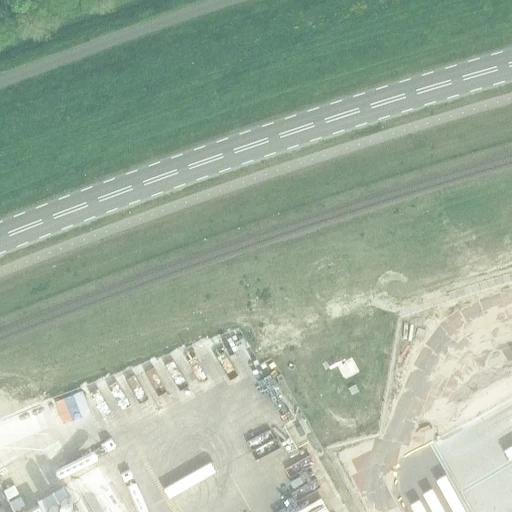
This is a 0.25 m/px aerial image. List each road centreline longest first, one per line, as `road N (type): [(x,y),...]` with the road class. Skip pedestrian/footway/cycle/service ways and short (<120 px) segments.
road 1 (secondary): [(0,244),(209,164),(511,66)]
road 2 (unclassified): [(236,0),(0,85)]
